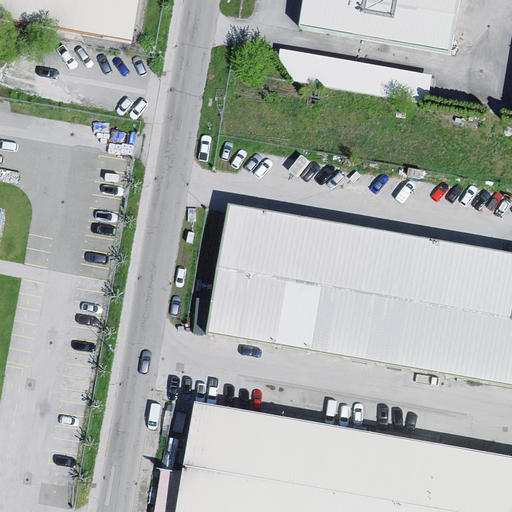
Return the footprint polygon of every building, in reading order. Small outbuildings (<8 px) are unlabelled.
[(139,0),(0,0),(0,27),(130,51),(139,0)] [(463,0),(302,0),(297,31),(451,60),(463,0)] [(432,82),(278,56),(278,68),(293,90),(424,109),(432,82)] [(511,261),(223,212),(204,340),(511,393),(511,261)] [(511,511),(511,465),(190,410),(172,511),(511,511)]
